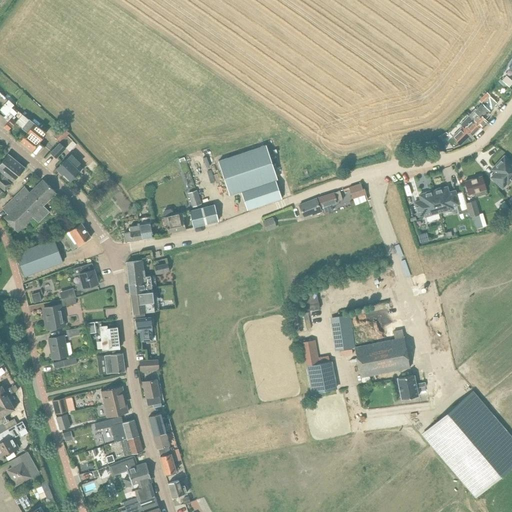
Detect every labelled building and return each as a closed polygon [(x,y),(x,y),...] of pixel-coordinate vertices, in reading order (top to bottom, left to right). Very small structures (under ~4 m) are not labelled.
[(475,110),(468,116),(480,128),(487,121),(483,118),(497,103),(490,96),(476,111),(475,110)] [(13,113),(22,119),(28,110),(19,104),(13,113)] [(3,119),(7,121),(13,112),(9,109),(3,119)] [(480,128),(468,116),(460,125),(462,126),(460,128),(461,129),(452,137),(460,146),(470,135),(472,136),(480,128)] [(12,119),(5,127),(9,130),(16,122),(12,119)] [(20,142),(32,152),(46,133),(29,120),(23,128),(28,132),(20,142)] [(56,126),(61,131),(69,125),(64,120),(56,126)] [(446,147),(436,137),(432,140),(431,141),(433,144),(434,146),(442,151),(446,148),(446,147)] [(66,148),(59,143),(50,153),(56,159),(66,148)] [(247,210),(282,199),(275,180),(277,179),(266,145),(218,161),(230,195),(241,191),(247,210)] [(0,175),(0,174),(0,186),(5,191),(11,184),(6,180),(9,177),(14,182),(25,168),(8,154),(0,164),(0,169),(3,172),(0,175)] [(511,180),(511,163),(504,156),(494,167),(500,173),(498,175),(496,172),(491,178),(502,188),(507,184),(508,185),(511,180)] [(80,172),(66,159),(56,169),(63,176),(64,175),(71,181),(80,172)] [(465,182),(468,191),(469,195),(473,193),(475,198),(487,194),(482,176),(465,182)] [(43,180),(42,180),(30,192),(25,187),(2,209),(7,214),(4,217),(17,231),(32,217),(39,223),(49,212),(43,206),(56,193),(43,180)] [(349,187),(353,199),(354,201),(352,202),(353,206),(366,201),(365,195),(366,194),(364,189),(361,190),(359,184),(349,187)] [(435,189),(434,193),(439,213),(453,209),(452,206),(457,205),(459,215),(469,212),(466,203),(463,191),(456,193),(455,191),(449,193),(447,187),(442,189),(440,188),(435,189)] [(197,190),(187,193),(192,208),(202,204),(197,190)] [(318,198),(324,213),(324,216),(329,214),(328,212),(333,210),(331,205),(342,201),(343,200),(339,191),(318,198)] [(439,213),(434,193),(430,191),(425,192),(424,194),(419,195),(421,201),(414,203),(418,216),(425,214),(425,217),(439,213)] [(299,205),(304,217),(317,212),(318,213),(322,212),(316,198),(299,205)] [(469,212),(471,218),(480,215),(475,200),(466,203),(469,212)] [(190,212),(192,218),(194,228),(218,222),(214,206),(190,212)] [(163,212),(164,217),(168,234),(186,230),(183,220),(183,217),(182,213),(173,215),(172,210),(170,209),(164,210),(163,212)] [(139,224),(142,240),(153,238),(151,224),(153,224),(151,216),(138,219),(139,224)] [(264,222),(267,230),(275,227),(273,219),(264,222)] [(60,237),(59,238),(67,250),(71,248),(72,250),(91,238),(81,224),(60,237)] [(124,234),(125,243),(142,240),(139,224),(137,224),(138,226),(129,227),(130,233),(124,234)] [(54,239),(15,253),(25,277),(63,263),(54,239)] [(153,265),(167,263),(166,256),(152,258),(153,265)] [(126,262),(131,295),(143,293),(142,290),(152,289),(155,288),(154,276),(145,277),(144,271),(143,271),(142,260),(126,262)] [(75,275),(79,274),(84,288),(98,284),(92,263),(73,269),(75,275)] [(168,264),(155,266),(156,274),(170,271),(168,264)] [(377,264),(365,268),(369,277),(380,273),(377,264)] [(155,312),(152,289),(142,290),(143,293),(131,295),(133,315),(155,312)] [(62,300),(63,307),(77,304),(75,297),(62,300)] [(65,326),(62,315),(60,305),(44,308),(47,322),(45,322),(47,330),(56,328),(65,326)] [(378,319),(378,328),(390,328),(390,311),(365,312),(366,320),(378,319)] [(307,312),(300,313),(303,330),(311,328),(307,312)] [(330,318),(334,351),(354,348),(350,315),(330,318)] [(140,332),(141,341),(151,340),(152,340),(151,331),(152,330),(152,327),(151,317),(135,319),(137,332),(140,332)] [(107,326),(100,327),(101,333),(102,342),(102,350),(110,349),(120,348),(117,327),(107,328),(107,326)] [(355,348),(361,378),(410,368),(402,330),(393,332),(395,339),(376,343),(355,348)] [(65,335),(58,337),(48,338),(52,359),(69,356),(65,335)] [(313,340),(302,342),(306,366),(317,364),(313,340)] [(104,356),(107,374),(125,371),(122,354),(104,356)] [(76,358),(53,363),(54,369),(77,364),(76,358)] [(140,361),(140,371),(158,370),(157,360),(140,361)] [(337,389),(332,361),(307,366),(312,394),(337,389)] [(414,375),(397,378),(399,388),(401,399),(418,396),(417,388),(425,386),(425,382),(416,384),(414,375)] [(156,379),(142,382),(146,398),(150,397),(152,405),(161,403),(159,395),(156,379)] [(0,386),(0,399),(7,396),(10,395),(10,394),(18,390),(15,385),(7,389),(4,385),(0,386)] [(122,387),(101,392),(104,405),(125,400),(122,387)] [(0,405),(5,415),(15,409),(7,396),(0,399),(0,405)] [(66,398),(52,401),(55,415),(69,412),(66,398)] [(511,454),(464,398),(429,428),(483,492),(511,466),(511,454)] [(125,400),(104,405),(107,417),(128,412),(125,400)] [(0,423),(2,422),(6,429),(12,427),(9,422),(5,415),(0,405),(0,423)] [(70,427),(66,414),(56,417),(60,430),(70,427)] [(149,417),(148,417),(153,437),(154,437),(173,432),(169,418),(162,420),(160,414),(149,417)] [(114,442),(120,440),(138,436),(134,420),(123,422),(121,417),(95,423),(97,430),(110,427),(112,435),(113,435),(114,442)] [(12,427),(6,429),(7,430),(3,432),(7,438),(0,442),(0,456),(9,452),(10,453),(19,448),(13,438),(20,434),(18,432),(26,428),(22,422),(12,427)] [(71,431),(63,433),(66,442),(73,439),(71,431)] [(166,434),(154,437),(157,449),(158,449),(169,446),(170,451),(176,449),(175,445),(176,444),(173,432),(166,434)] [(122,447),(123,453),(124,456),(143,451),(138,436),(120,440),(122,447)] [(170,454),(160,457),(165,474),(167,474),(176,471),(173,463),(181,460),(178,449),(170,452),(170,454)] [(27,452),(13,460),(16,465),(7,470),(16,485),(39,472),(27,452)] [(82,461),(94,457),(92,452),(81,456),(82,461)] [(124,502),(125,506),(154,496),(150,483),(152,482),(146,462),(137,465),(134,456),(124,459),(109,465),(113,475),(128,471),(130,478),(124,479),(127,486),(139,483),(141,489),(136,490),(138,497),(124,502)] [(184,485),(180,486),(178,480),(168,483),(172,498),(187,494),(184,485)] [(50,489),(47,482),(41,485),(44,492),(50,489)] [(24,486),(15,490),(17,495),(26,491),(24,486)] [(15,499),(18,504),(28,498),(25,493),(15,499)] [(154,496),(125,506),(126,511),(160,511),(155,496),(154,496)] [(188,496),(182,499),(184,505),(190,502),(188,496)]
